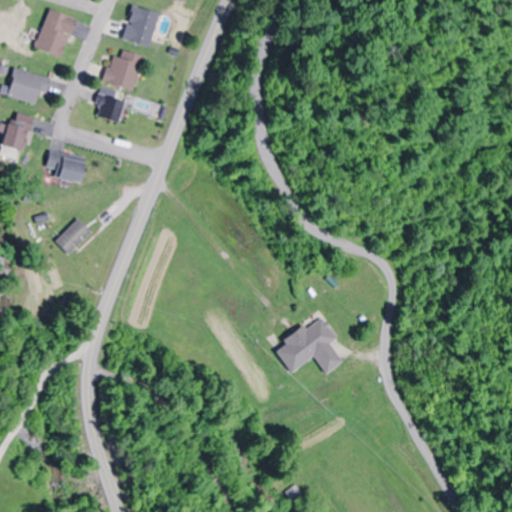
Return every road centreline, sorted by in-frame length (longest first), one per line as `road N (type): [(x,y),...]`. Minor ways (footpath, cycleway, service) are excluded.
road 1 (residential): [(277,0),(255,92),(265,161),(300,214),(361,247),(388,277),(385,372),(457,511)]
road 2 (tertiary): [(116,511),(90,420),(92,352),(216,0)]
road 3 (residential): [(90,420),(191,433),(228,448),(268,423),(369,254)]
road 4 (residential): [(129,154),(85,0)]
road 5 (residential): [(168,0),(129,154)]
